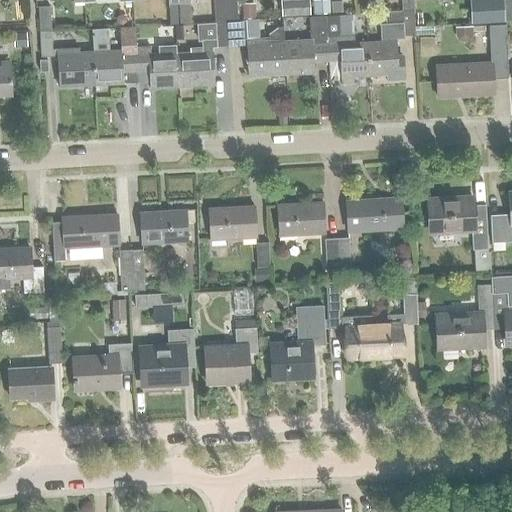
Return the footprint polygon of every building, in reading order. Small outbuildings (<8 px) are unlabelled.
[(189,24),(188,3),(188,0),(177,0),(177,3),(178,3),(179,24),(189,24)] [(214,0),(215,22),(226,21),(225,0),(214,0)] [(225,0),(226,21),(238,21),(237,0),(225,0)] [(329,14),(328,0),(312,0),(313,15),(329,14)] [(370,12),(370,0),(358,0),(359,12),(370,12)] [(403,0),(403,12),(415,12),(414,0),(403,0)] [(342,13),(341,1),(330,2),(331,13),(342,13)] [(308,2),(280,3),(281,15),(308,14),(308,2)] [(475,23),(503,22),(503,2),(475,3),(475,23)] [(255,19),(254,3),(241,3),(242,19),(255,19)] [(40,32),(50,32),(51,32),(50,7),(39,8),(40,32)] [(367,76),(386,75),(386,81),(405,80),(404,62),(397,63),(396,38),(405,37),(405,36),(416,36),(415,12),(403,12),(404,23),(380,24),(381,42),(365,43),(367,76)] [(326,61),(325,37),(326,37),(326,16),(309,16),(309,39),(282,41),(284,74),(314,73),(313,62),(326,61)] [(227,46),(226,21),(215,22),(216,39),(216,47),(227,46)] [(269,33),(269,37),(239,39),(238,21),(226,21),(227,46),(246,45),(248,76),(284,74),(282,41),(282,27),(277,28),(269,33)] [(438,97),(493,94),(492,80),(508,79),(505,24),(488,25),(490,63),(436,66),(438,97)] [(119,51),(90,52),(90,53),(91,85),(137,82),(137,71),(136,47),(135,26),(118,27),(119,51)] [(473,35),(473,27),(455,27),(455,37),(458,40),(461,41),(465,42),(469,41),(472,38),(473,35)] [(51,32),(50,32),(40,32),(41,57),(57,56),(58,87),(91,85),(90,53),(90,52),(78,53),(77,48),(52,49),(51,32)] [(27,45),(26,33),(13,34),(13,46),(27,45)] [(326,37),(325,37),(326,61),(339,60),(340,77),(367,76),(365,43),(354,43),(354,35),(326,37)] [(190,52),(174,53),(174,54),(175,87),(214,85),(212,48),(216,47),(216,39),(201,40),(201,48),(189,49),(190,52)] [(175,87),(174,54),(174,53),(150,54),(149,47),(136,47),(137,71),(148,71),(149,88),(175,87)] [(47,59),(39,60),(40,72),(47,72),(47,59)] [(0,96),(11,96),(9,62),(0,63),(0,67),(0,96)] [(286,117),(278,117),(278,126),(287,125),(286,117)] [(511,191),(508,192),(510,216),(490,218),(491,242),(511,241),(511,191)] [(487,249),(484,205),(471,206),(470,194),(429,196),(432,232),(471,230),(472,250),(487,249)] [(402,228),(401,198),(347,201),(348,231),(402,228)] [(324,233),(322,202),(277,205),(279,235),(324,233)] [(256,237),(254,206),(208,209),(210,239),(256,237)] [(186,241),(185,210),(140,213),(141,243),(186,241)] [(54,261),(64,261),(64,248),(118,244),(116,214),(61,217),(62,222),(51,223),(54,261)] [(347,238),(336,239),(337,262),(338,262),(339,274),(350,274),(347,238)] [(337,262),(336,239),(324,239),(326,263),(337,262)] [(267,243),(256,243),(257,267),(268,267),(267,243)] [(0,287),(9,287),(8,277),(23,277),(24,292),(43,291),(42,266),(30,267),(29,247),(0,248),(0,287)] [(142,249),(129,250),(131,290),(144,289),(142,249)] [(131,290),(129,250),(118,250),(120,290),(131,290)] [(336,265),(328,265),(329,276),(336,276),(336,265)] [(268,281),(267,268),(257,268),(257,281),(268,281)] [(490,285),(493,329),(508,328),(508,348),(511,347),(511,275),(490,277),(490,285)] [(493,329),(490,285),(476,286),(478,310),(438,312),(441,352),(481,349),(479,330),(493,329)] [(374,356),(372,326),(372,317),(343,319),(340,286),(326,287),(329,330),(345,329),(346,357),(374,356)] [(182,292),(169,293),(170,306),(182,305),(182,292)] [(150,294),(134,295),(135,308),(151,307),(150,294)] [(401,354),(399,326),(414,325),(413,295),(399,296),(401,315),(384,316),(385,325),(372,326),(374,356),(401,354)] [(46,327),(58,327),(56,298),(48,298),(48,306),(39,307),(40,322),(46,322),(46,327)] [(123,299),(112,300),(113,319),(124,319),(123,299)] [(425,301),(413,302),(414,318),(426,317),(425,301)] [(313,377),(310,345),(324,344),(322,306),(295,307),(297,343),(270,344),(271,380),(313,377)] [(232,329),(253,328),(252,320),(232,321),(232,329)] [(61,362),(58,327),(46,327),(48,363),(61,362)] [(248,381),(245,352),(254,352),(253,328),(232,329),(233,345),(204,347),(206,383),(248,381)] [(183,384),(182,367),(194,366),(192,331),(168,332),(169,345),(141,347),(143,387),(183,384)] [(118,388),(117,373),(131,371),(130,343),(107,345),(108,355),(73,357),(74,390),(118,388)] [(53,399),(51,367),(7,370),(9,398),(36,396),(36,400),(53,399)]
